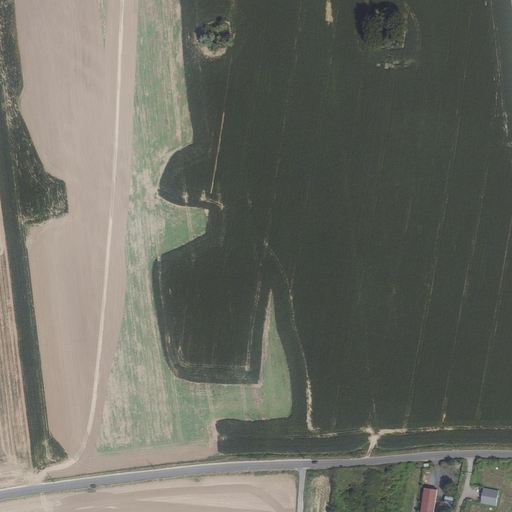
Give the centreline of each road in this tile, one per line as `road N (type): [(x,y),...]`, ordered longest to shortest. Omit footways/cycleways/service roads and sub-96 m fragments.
road 1 (unclassified): [(0,495),(303,464)]
road 2 (unclassified): [(303,464),(511,454)]
